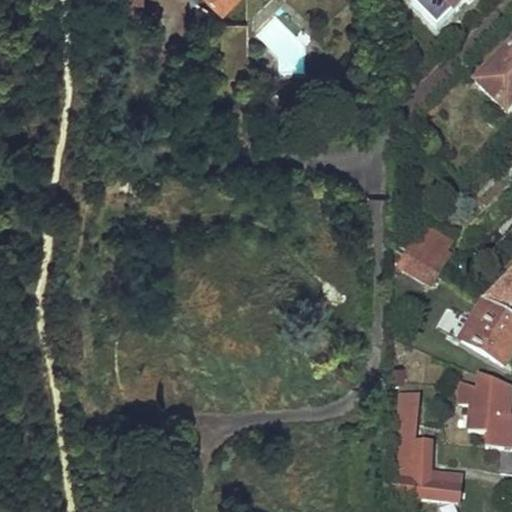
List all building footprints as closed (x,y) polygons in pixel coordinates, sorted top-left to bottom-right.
[(142,0),(114,0),(115,11),(142,11),(142,0)] [(211,0),(221,10),(231,0),(211,0)] [(415,0),(440,26),(467,0),(415,0)] [(244,73),(245,24),(216,24),(216,73),(244,73)] [(511,40),(472,82),(502,111),(511,99),(511,40)] [(425,228),(418,240),(444,256),(452,245),(425,228)] [(418,240),(413,248),(440,264),(444,256),(418,240)] [(413,248),(407,258),(438,277),(444,267),(440,264),(413,248)] [(407,258),(400,269),(432,288),(438,277),(407,258)] [(511,322),(484,305),(460,342),(503,368),(511,352),(511,322)] [(451,335),(461,318),(447,311),(438,327),(451,335)] [(510,390),(474,375),(473,393),(458,387),(456,409),(469,412),(467,434),(486,437),(484,452),(504,454),(507,422),(508,412),(510,390)] [(420,398),(401,397),(399,421),(397,498),(457,506),(459,490),(442,487),(442,477),(429,474),(431,444),(416,443),(420,398)] [(511,456),(499,457),(499,480),(511,479),(511,456)] [(461,480),(442,477),(442,487),(459,490),(461,480)]
